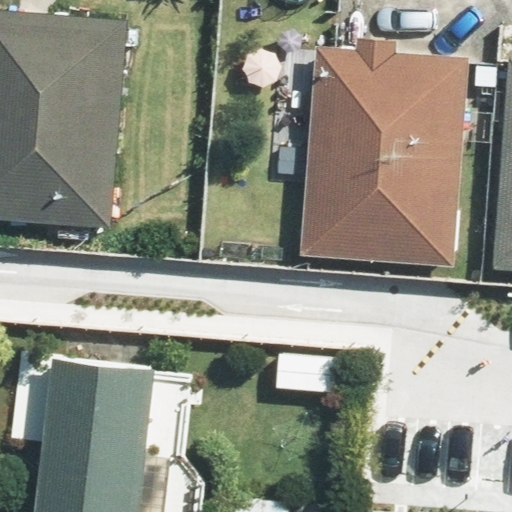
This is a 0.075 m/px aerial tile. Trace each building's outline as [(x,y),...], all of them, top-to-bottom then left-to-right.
[(0,219),(114,226),(124,14),(54,11),(54,0),(19,0),(19,10),(0,9),(0,219)] [(358,42),(312,40),(300,252),(456,261),(468,62),(397,57),(398,37),(358,35),(358,42)] [(511,50),(503,50),(498,272),(511,272),(511,50)] [(150,360),(39,357),(34,511),(202,511),(204,453),(148,451),(150,360)] [(511,377),(468,375),(463,460),(511,462),(511,377)] [(324,511),(325,503),(226,495),(224,511),(324,511)]
